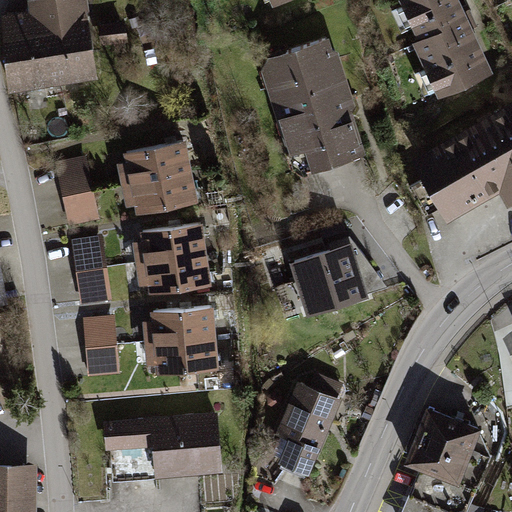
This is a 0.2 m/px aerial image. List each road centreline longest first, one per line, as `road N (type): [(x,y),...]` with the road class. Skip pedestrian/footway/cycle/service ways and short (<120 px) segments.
road 1 (residential): [(60,511),(52,395),(21,191),(0,116)]
road 2 (tertiary): [(350,511),(406,380),(453,309),(511,265)]
